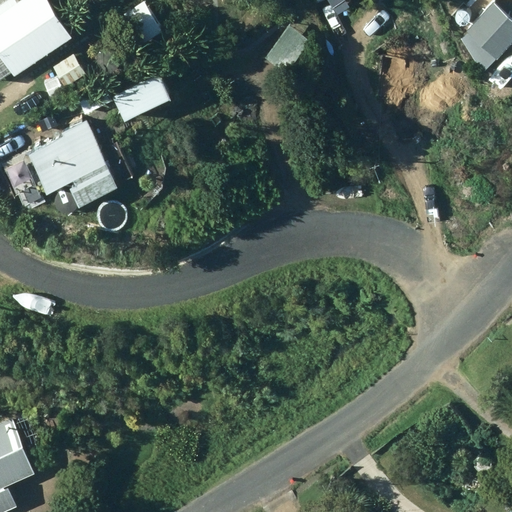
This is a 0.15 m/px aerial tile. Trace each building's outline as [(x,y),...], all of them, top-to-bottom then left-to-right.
[(0,54),(16,78),(72,40),(43,0),(26,0),(17,6),(13,0),(9,0),(0,6),(0,54)] [(346,2),(348,0),(329,0),(340,16),(350,9),(346,2)] [(162,34),(144,3),(125,14),(144,45),(162,34)] [(511,18),(495,3),(468,31),(470,33),(462,42),(483,74),(497,60),(498,60),(511,45),(511,18)] [(289,27),(267,60),(288,74),(311,42),(289,27)] [(406,57),(380,55),(377,95),(404,97),(406,57)] [(74,56),(55,68),(67,88),(87,76),(74,56)] [(124,124),(172,102),(160,77),(112,100),(124,124)] [(112,103),(105,88),(93,93),(99,107),(112,103)] [(119,191),(87,121),(61,133),(65,141),(30,158),(47,196),(75,183),(77,188),(72,190),(80,208),(119,191)] [(0,502),(18,494),(8,471),(36,459),(30,446),(43,441),(28,407),(15,412),(13,408),(0,413),(0,502)]
